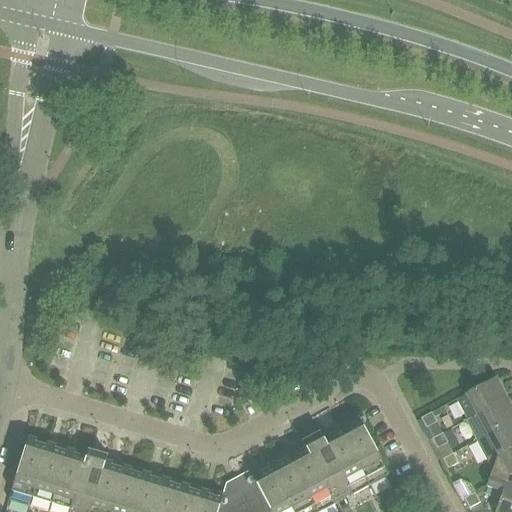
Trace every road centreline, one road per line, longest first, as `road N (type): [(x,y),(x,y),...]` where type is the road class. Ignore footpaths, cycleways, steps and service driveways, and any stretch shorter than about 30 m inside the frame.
road 1 (residential): [(446,511),(368,375),(220,444),(3,385)]
road 2 (tertiary): [(65,29),(376,100),(511,140)]
road 3 (tertiary): [(511,70),(257,0)]
road 4 (residential): [(14,276),(24,137)]
